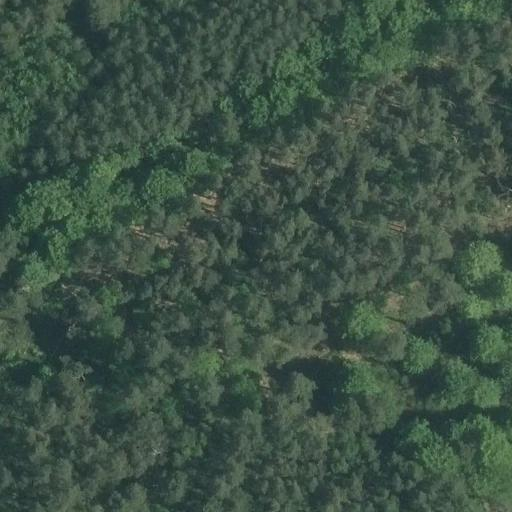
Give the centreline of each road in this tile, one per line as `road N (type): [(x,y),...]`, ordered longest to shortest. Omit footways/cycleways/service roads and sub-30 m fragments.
road 1 (track): [(24,246),(47,279),(75,299),(508,511)]
road 2 (track): [(24,246),(435,0)]
